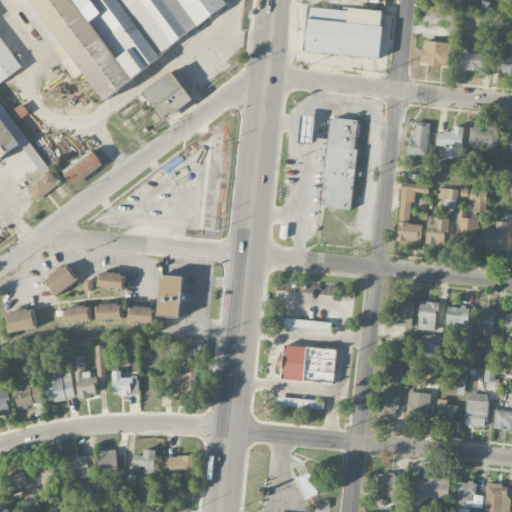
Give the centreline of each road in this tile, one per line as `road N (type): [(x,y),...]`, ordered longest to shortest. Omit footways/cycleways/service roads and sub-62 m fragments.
road 1 (residential): [(511,459),(149,423),(0,444)]
road 2 (residential): [(407,0),(350,511)]
road 3 (secondary): [(268,78),(222,511)]
road 4 (residential): [(379,268),(48,233)]
road 5 (residential): [(268,78),(225,100),(0,269)]
road 6 (residential): [(511,104),(268,78)]
road 7 (residential): [(511,281),(379,268)]
